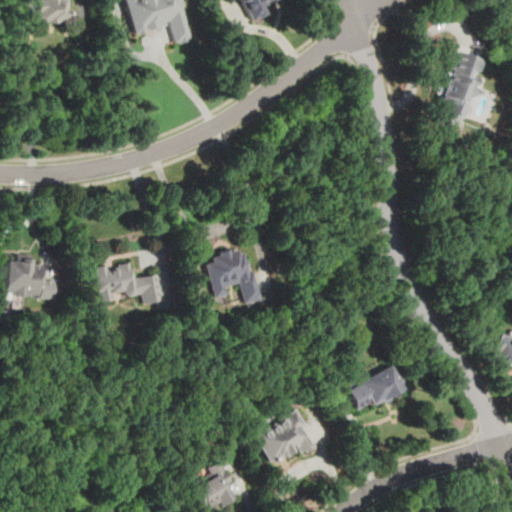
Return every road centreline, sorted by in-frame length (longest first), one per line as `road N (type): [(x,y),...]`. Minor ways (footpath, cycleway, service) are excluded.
road 1 (residential): [(509,511),(487,409),(407,286),(389,223),(373,81),(343,0)]
road 2 (residential): [(378,0),(271,88),(178,141),(79,171),(0,174)]
road 3 (residential): [(342,511),(389,480),(511,443)]
